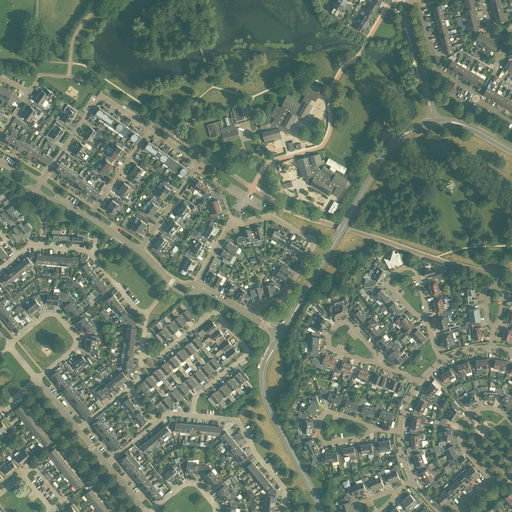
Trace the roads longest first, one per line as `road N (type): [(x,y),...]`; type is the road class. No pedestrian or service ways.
road 1 (tertiary): [(284,328),(388,148),(432,122)]
road 2 (residential): [(189,414),(192,399),(245,347),(209,314),(159,355),(142,354)]
road 3 (residential): [(251,315),(281,299),(313,242),(271,218),(228,228)]
road 4 (tertiary): [(322,511),(262,388),(280,336)]
road 5 (residential): [(140,251),(199,163),(149,129)]
road 6 (residential): [(280,511),(280,483),(237,420),(189,414)]
road 7 (residential): [(8,345),(48,313),(67,325),(75,346),(36,379)]
road 8 (residential): [(144,315),(86,250),(39,246)]
road 9 (residential): [(372,429),(325,410),(318,434),(325,444),(365,436)]
road 10 (residential): [(376,361),(347,321),(335,325),(328,348),(366,362)]
road 11 (residential): [(432,122),(403,0)]
road 12 (residential): [(487,482),(461,446),(462,422),(487,408),(511,422)]
road 13 (residential): [(475,99),(436,70),(418,0)]
